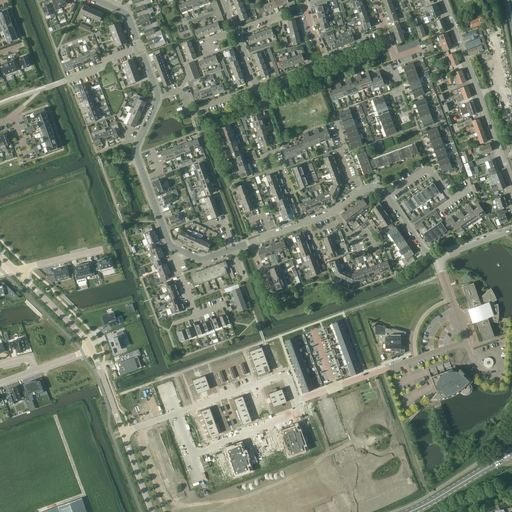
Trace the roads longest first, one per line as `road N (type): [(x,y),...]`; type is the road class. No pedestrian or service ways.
road 1 (tertiary): [(511,189),(443,0)]
road 2 (residential): [(175,413),(286,373),(295,399)]
road 3 (residential): [(191,455),(300,413),(295,399)]
